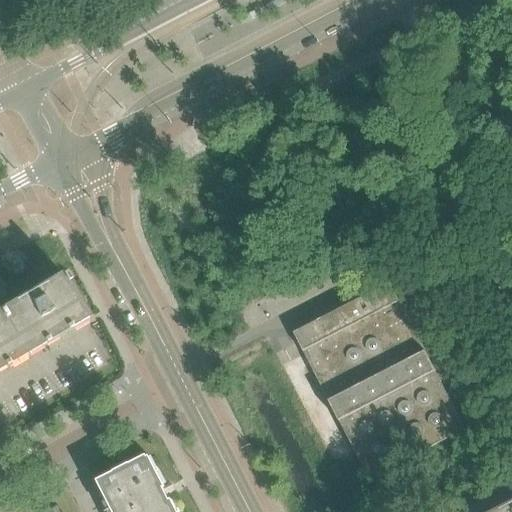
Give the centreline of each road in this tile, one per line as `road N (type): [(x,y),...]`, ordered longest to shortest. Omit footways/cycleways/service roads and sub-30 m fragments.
road 1 (tertiary): [(71,160),(370,0)]
road 2 (residential): [(71,160),(181,378)]
road 3 (residential): [(181,378),(0,486)]
road 4 (tertiary): [(196,0),(26,89)]
road 5 (residential): [(181,378),(249,511)]
